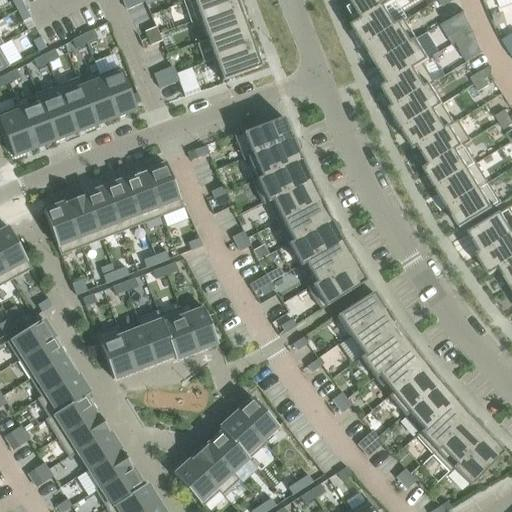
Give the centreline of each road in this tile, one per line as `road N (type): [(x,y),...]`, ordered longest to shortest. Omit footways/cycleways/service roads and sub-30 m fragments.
road 1 (residential): [(317,79),(411,264),(511,390)]
road 2 (residential): [(0,199),(317,79)]
